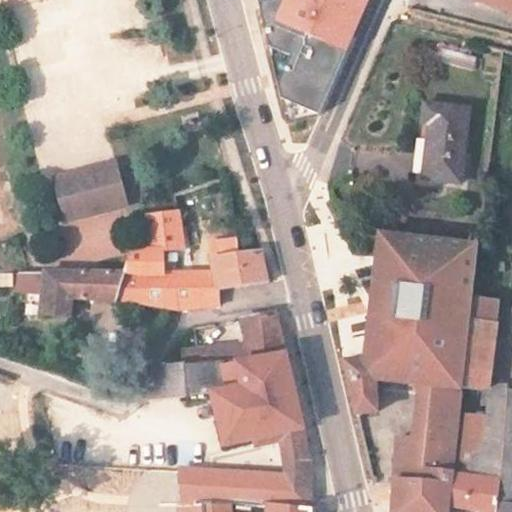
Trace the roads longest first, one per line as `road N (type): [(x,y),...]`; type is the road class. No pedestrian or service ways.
road 1 (residential): [(303,295),(188,329),(147,365),(120,408),(0,362)]
road 2 (unknown): [(0,70),(240,52)]
road 3 (residential): [(384,10),(309,174),(280,201)]
road 4 (primary): [(350,501),(303,295)]
road 5 (primary): [(280,201),(226,0)]
road 6 (track): [(384,10),(511,39)]
